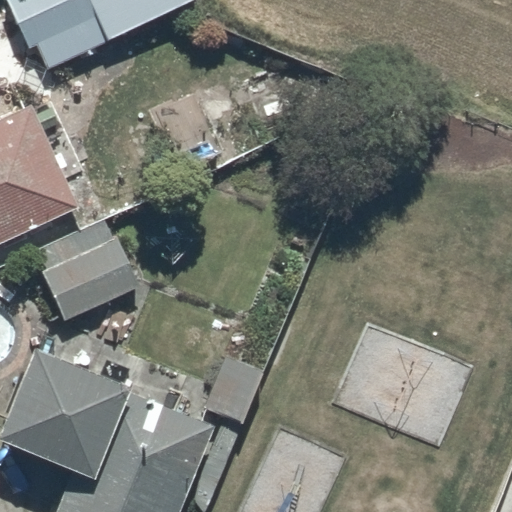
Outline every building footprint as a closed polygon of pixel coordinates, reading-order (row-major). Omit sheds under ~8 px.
[(7,0),(29,44),(35,41),(48,68),(185,0),(7,0)] [(27,101),(0,113),(0,237),(74,204),(27,101)] [(114,235),(40,269),(62,317),(136,283),(114,235)] [(32,340),(0,417),(0,429),(74,461),(52,511),(173,511),(211,423),(126,387),(129,381),(32,340)] [(258,365),(222,350),(202,399),(238,414),(258,365)] [(511,511),(511,489),(502,511),(511,511)]
